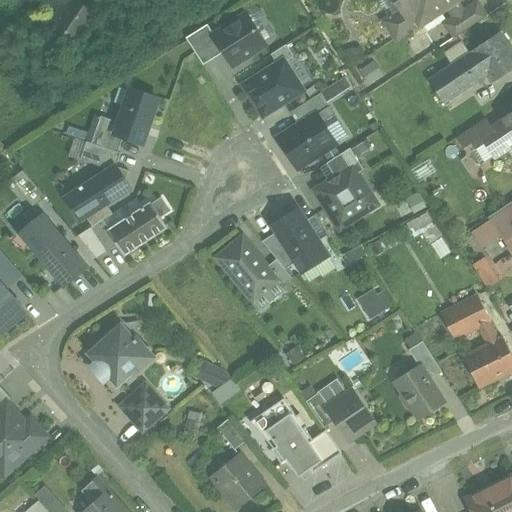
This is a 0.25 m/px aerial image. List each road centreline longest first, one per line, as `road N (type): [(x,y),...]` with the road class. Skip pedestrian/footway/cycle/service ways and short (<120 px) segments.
road 1 (residential): [(156,511),(48,384),(37,353),(57,326),(194,238),(245,183)]
road 2 (unclassified): [(511,417),(322,511)]
